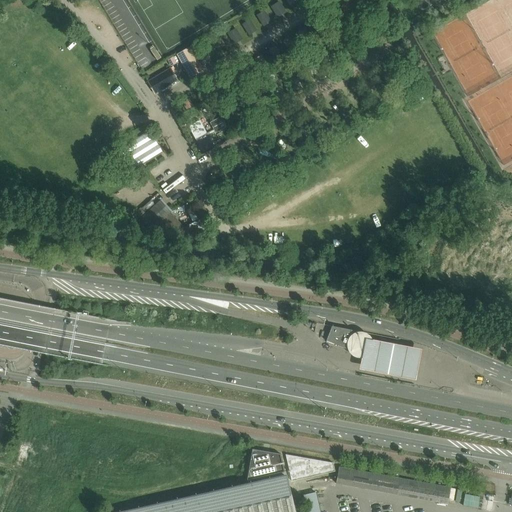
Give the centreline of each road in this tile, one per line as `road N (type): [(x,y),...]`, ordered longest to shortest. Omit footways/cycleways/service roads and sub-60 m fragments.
road 1 (primary): [(0,330),(511,431)]
road 2 (primary): [(0,374),(511,463)]
road 3 (primary): [(505,372),(376,324),(120,285)]
road 4 (unclassified): [(260,224),(236,235),(221,224),(153,106),(62,0)]
road 5 (unclassified): [(260,224),(291,232),(324,227),(402,191),(433,166),(435,149),(424,137),(410,131),(360,163)]
road 6 (motorway): [(475,404),(198,350)]
road 7 (motorway): [(198,350),(0,310)]
road 8 (primary): [(120,285),(0,267)]
